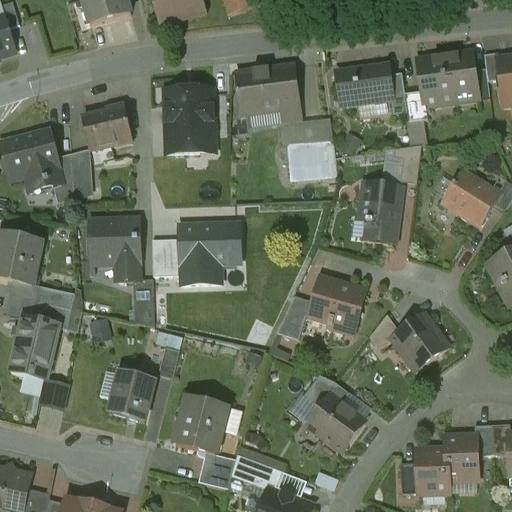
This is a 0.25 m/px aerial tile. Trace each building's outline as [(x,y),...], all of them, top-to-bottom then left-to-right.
[(126,0),(82,0),(91,31),(132,19),(126,0)] [(202,0),(151,0),(160,30),(207,16),(202,0)] [(278,0),(223,0),(229,18),(279,3),(278,0)] [(0,61),(17,56),(6,21),(0,23),(0,61)] [(472,56),(418,64),(423,96),(425,109),(426,109),(478,101),(472,56)] [(498,57),(484,59),(488,85),(501,83),(498,62),(499,62),(498,57)] [(511,60),(499,62),(498,62),(501,83),(505,110),(511,108),(511,60)] [(295,68),(235,76),(241,119),(280,114),(300,111),(295,68)] [(388,68),(337,76),(341,110),(392,103),(393,102),(390,79),(388,68)] [(402,77),(390,79),(393,102),(392,103),(394,118),(408,116),(405,98),(402,77)] [(214,93),(166,94),(168,158),(215,156),(214,93)] [(423,96),(405,98),(408,116),(409,126),(428,124),(426,109),(425,109),(423,96)] [(108,115),(83,121),(91,154),(132,145),(124,108),(107,112),(108,115)] [(300,111),(280,114),(282,128),(302,125),(300,111)] [(51,134),(1,147),(11,185),(26,181),(30,197),(54,191),(55,191),(64,188),(59,172),(61,172),(58,161),(51,134)] [(334,144),(319,146),(322,181),(338,179),(334,144)] [(319,146),(289,148),(292,183),(322,181),(319,146)] [(422,150),(396,154),(395,161),(404,163),(401,186),(417,188),(422,150)] [(86,154),(72,158),(75,203),(76,203),(75,186),(88,183),(86,154)] [(64,188),(55,191),(59,207),(75,203),(72,158),(58,161),(61,172),(59,172),(64,188)] [(499,197),(464,176),(456,188),(455,187),(453,190),(455,191),(444,207),(479,230),(493,207),(499,198),(499,197)] [(511,203),(511,188),(506,185),(499,197),(499,198),(493,207),(505,215),(511,203)] [(402,192),(365,188),(360,224),(366,225),(363,244),(396,248),(402,192)] [(140,223),(91,225),(92,266),(116,265),(116,285),(141,284),(141,267),(140,223)] [(43,246),(2,237),(2,240),(4,240),(0,257),(0,283),(33,291),(43,246)] [(511,255),(489,267),(511,310),(511,309),(511,255)] [(366,295),(321,282),(314,306),(310,321),(329,327),(327,335),(332,336),(333,334),(353,340),(366,295)] [(76,298),(40,290),(36,306),(72,314),(76,298)] [(154,292),(139,292),(140,328),(156,331),(154,292)] [(296,300),(278,338),(300,344),(306,320),(310,321),(314,306),(296,300)] [(72,314),(36,306),(32,324),(61,331),(61,332),(67,334),(72,314)] [(401,336),(392,342),(392,343),(416,376),(450,351),(426,318),(401,336)] [(388,319),(370,341),(379,353),(392,343),(392,342),(401,336),(388,319)] [(32,324),(24,322),(12,376),(35,382),(36,378),(47,380),(46,384),(48,385),(61,332),(61,331),(32,324)] [(180,356),(166,352),(159,379),(173,383),(180,356)] [(156,385),(120,376),(110,417),(146,426),(156,385)] [(335,386),(320,379),(309,394),(326,407),(331,400),(342,408),(350,397),(335,386)] [(326,407),(308,430),(343,456),(366,425),(342,408),(331,400),(326,407)] [(228,412),(189,402),(177,449),(216,459),(228,412)] [(229,425),(239,430),(246,413),(235,409),(229,425)] [(510,428),(493,429),(494,459),(510,459),(509,438),(510,438),(510,428)] [(493,429),(475,430),(475,440),(477,440),(478,460),(494,459),(493,429)] [(475,440),(446,441),(447,453),(448,485),(449,485),(478,484),(478,460),(477,440),(475,440)] [(447,453),(418,454),(418,468),(419,497),(419,498),(450,497),(449,485),(448,485),(447,453)] [(236,468),(206,460),(199,486),(228,493),(236,468)] [(284,476),(252,464),(244,485),(269,494),(269,493),(277,496),(284,476)] [(418,468),(402,468),(403,498),(419,497),(418,468)] [(12,469),(5,474),(0,472),(0,511),(24,511),(28,496),(22,495),(25,478),(16,476),(12,469)] [(51,498),(33,493),(28,496),(24,511),(48,511),(50,504),(51,498)] [(277,496),(269,493),(269,494),(261,511),(313,511),(314,510),(277,496)]
